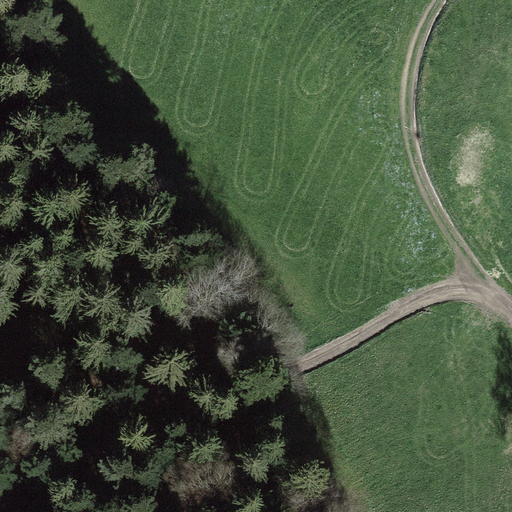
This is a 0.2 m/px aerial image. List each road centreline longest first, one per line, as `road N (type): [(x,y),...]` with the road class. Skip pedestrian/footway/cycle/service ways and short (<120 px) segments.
road 1 (track): [(508,303),(447,290),(416,297),(282,371),(228,389),(114,388),(0,362)]
road 2 (track): [(511,306),(448,229),(413,146),(408,84),(439,0)]
